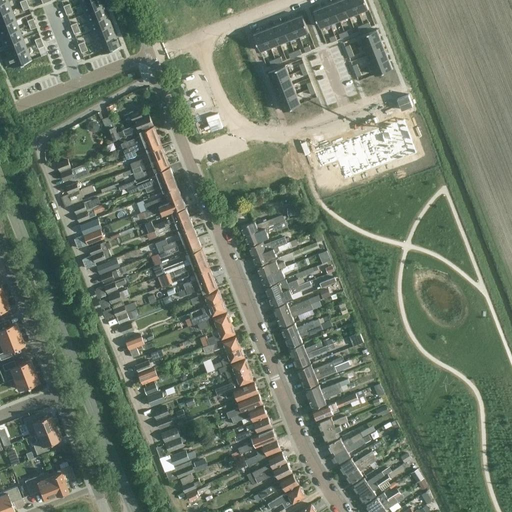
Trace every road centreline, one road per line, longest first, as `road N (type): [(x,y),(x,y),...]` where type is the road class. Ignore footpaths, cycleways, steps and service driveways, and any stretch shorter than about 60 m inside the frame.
road 1 (residential): [(341,511),(301,445),(158,77)]
road 2 (tertiary): [(133,511),(0,182)]
road 3 (unclassified): [(158,77),(48,133),(40,150),(104,326)]
road 4 (residential): [(197,37),(225,114),(249,134),(290,131),(377,97)]
road 5 (track): [(104,326),(182,511)]
road 6 (residential): [(0,244),(59,394)]
road 7 (residential): [(19,104),(150,54)]
